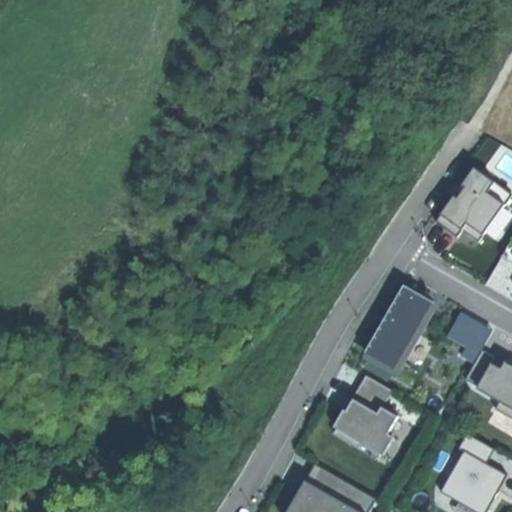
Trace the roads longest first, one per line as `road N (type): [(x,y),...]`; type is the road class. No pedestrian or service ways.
road 1 (residential): [(388,248),(232,511)]
road 2 (residential): [(511,322),(388,248)]
road 3 (residential): [(469,131),(388,248)]
